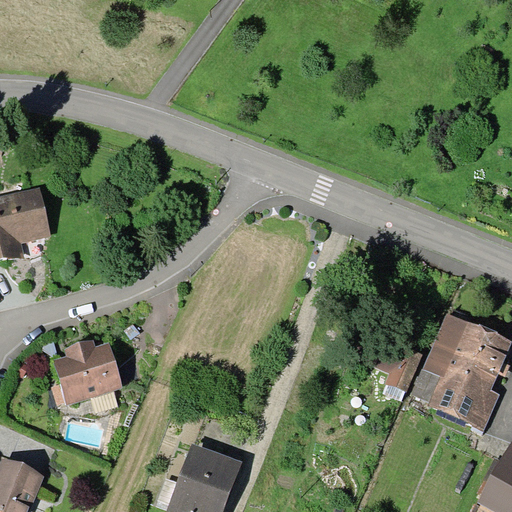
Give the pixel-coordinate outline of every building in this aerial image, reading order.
[(38,194),(0,202),(0,262),(8,261),(4,246),(19,243),(48,236),(38,194)] [(19,243),(4,246),(8,261),(16,259),(22,257),(19,243)] [(443,381),(483,398),(503,353),(475,341),(445,327),(422,378),(441,386),(443,381)] [(69,403),(118,389),(106,350),(91,355),(88,346),(70,352),(72,360),(67,361),(53,366),(59,388),(64,386),(69,403)] [(377,399),(394,407),(414,364),(396,356),(377,399)] [(441,386),(427,415),(467,433),(483,398),(443,381),(441,386)] [(69,403),(64,386),(59,388),(64,405),(69,403)] [(175,488),(184,492),(212,502),(219,505),(226,486),(231,472),(188,455),(177,485),(175,488)] [(31,490),(35,480),(1,465),(0,465),(0,511),(20,511),(22,510),(25,511),(34,492),(31,490)] [(475,510),(478,511),(511,511),(511,479),(496,471),(475,510)] [(178,509),(184,492),(175,488),(177,485),(164,481),(156,501),(178,509)] [(208,511),(212,502),(184,492),(178,509),(176,511),(208,511)]
